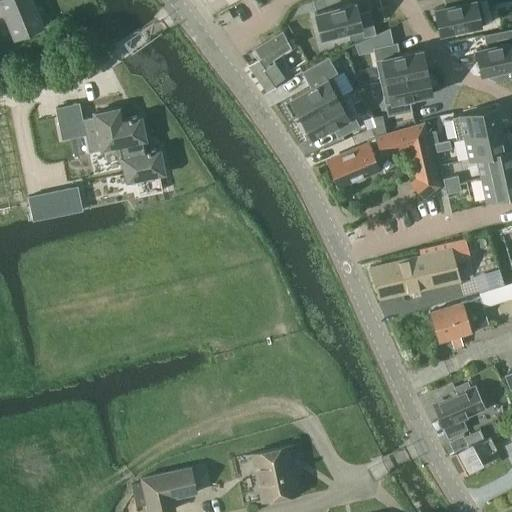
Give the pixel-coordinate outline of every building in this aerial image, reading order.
[(15,37),(42,26),(31,0),(0,0),(0,14),(5,12),(15,37)] [(443,0),(445,5),(434,7),(440,35),(455,32),(455,34),(466,31),(466,29),(482,26),(482,25),(486,24),(480,0),(443,0)] [(356,1),(314,12),(320,39),(361,29),(363,37),(376,34),(370,10),(359,12),(356,1)] [(376,34),(356,44),(359,54),(374,51),(373,47),(394,43),(390,27),(376,34)] [(486,45),(475,48),(481,76),(496,72),(496,74),(507,71),(507,70),(511,68),(511,28),(484,34),(486,45)] [(249,66),(266,90),(282,79),(291,72),(290,71),(279,54),(291,45),(282,31),(253,50),(259,59),(249,66)] [(394,43),(373,47),(374,51),(375,58),(380,81),(428,71),(423,48),(400,53),(398,42),(394,43)] [(310,86),(289,97),(301,118),(344,95),(333,75),(338,73),(329,56),(302,71),(310,86)] [(428,71),(380,81),(385,105),(388,116),(412,111),(410,100),(433,95),(428,71)] [(344,95),(301,118),(312,139),(332,128),(338,138),(360,126),(355,116),(344,95)] [(0,104),(0,209),(96,189),(88,151),(81,120),(80,115),(11,129),(4,104),(0,104)] [(105,148),(107,160),(122,157),(120,145),(143,141),(146,140),(141,115),(122,119),(120,107),(94,112),(95,117),(81,120),(88,151),(105,148)] [(460,116),(453,118),(458,139),(465,137),(504,129),(500,108),(460,116)] [(422,196),(423,197),(426,195),(438,185),(438,184),(429,145),(427,133),(424,122),(376,137),(367,139),(368,143),(374,157),(381,155),(408,147),(415,179),(411,182),(422,196)] [(504,129),(465,137),(470,158),(477,156),(509,150),(504,129)] [(434,131),(427,133),(429,145),(435,144),(437,143),(434,131)] [(160,148),(145,151),(143,141),(120,145),(122,157),(127,181),(165,173),(160,148)] [(450,141),(435,144),(437,152),(451,149),(450,141)] [(374,157),(368,143),(328,160),(339,185),(353,179),(356,180),(363,177),(364,175),(379,168),(374,157)] [(511,148),(509,150),(477,156),(482,178),(511,170),(511,148)] [(511,170),(482,178),(487,199),(511,193),(511,170)] [(458,175),(443,178),(445,186),(459,183),(458,175)] [(459,183),(445,186),(446,194),(461,190),(459,183)] [(511,264),(511,234),(503,237),(511,264)] [(371,269),(381,298),(381,299),(460,280),(452,250),(371,269)] [(480,298),(431,313),(439,341),(450,337),(460,335),(489,326),(483,307),(511,298),(511,282),(505,285),(479,293),(480,298)] [(464,382),(455,386),(458,393),(467,389),(464,382)] [(467,428),(463,419),(486,410),(477,387),(434,403),(448,436),(467,428)] [(461,475),(481,464),(479,460),(497,451),(490,437),(484,440),(479,429),(464,437),(464,436),(453,441),(454,442),(450,444),(454,453),(450,455),(461,475)] [(262,500),(299,492),(289,445),(252,453),(262,500)] [(142,481),(132,483),(137,506),(147,504),(148,511),(158,511),(174,509),(172,497),(195,492),(190,467),(142,477),(142,481)]
